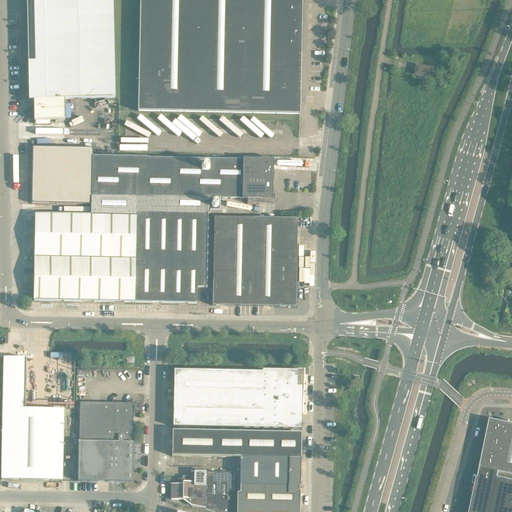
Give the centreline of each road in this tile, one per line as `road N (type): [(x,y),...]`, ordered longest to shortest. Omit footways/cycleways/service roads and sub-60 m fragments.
road 1 (unclassified): [(322,285),(353,286),(390,0)]
road 2 (primary): [(511,30),(419,323)]
road 3 (unclassified): [(322,285),(349,0)]
road 4 (unclassified): [(9,318),(0,45)]
road 5 (primary): [(445,328),(511,87)]
road 6 (primary): [(419,323),(370,511)]
road 7 (primary): [(394,511),(445,328)]
road 8 (unclassified): [(315,511),(320,326)]
road 9 (unclassified): [(152,497),(158,323)]
road 10 (unclassified): [(158,323),(320,326)]
road 11 (unclassified): [(435,511),(465,410),(484,393),(511,393)]
road 12 (unclassified): [(152,497),(0,494)]
road 13 (unclassified): [(9,318),(158,323)]
